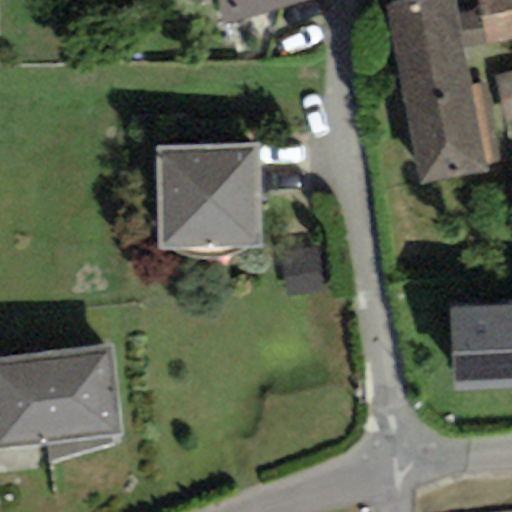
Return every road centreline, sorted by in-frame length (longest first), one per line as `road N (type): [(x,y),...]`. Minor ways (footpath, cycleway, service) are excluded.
road 1 (residential): [(393,468),(339,88),(342,0)]
road 2 (residential): [(393,468),(239,511)]
road 3 (residential): [(511,448),(393,468)]
